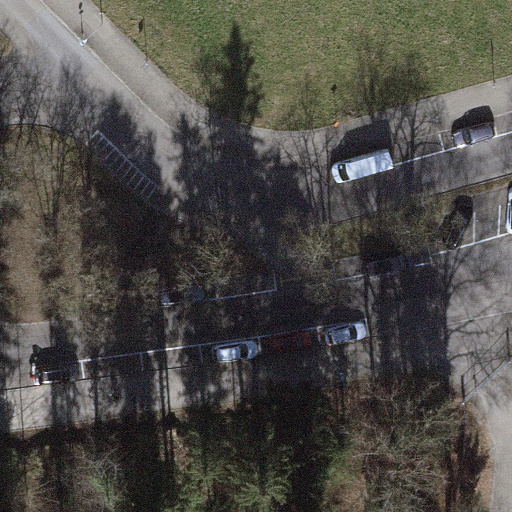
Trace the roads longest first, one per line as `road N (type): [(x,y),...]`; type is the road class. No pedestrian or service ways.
road 1 (residential): [(511,147),(332,194),(272,197),(186,172),(98,105),(0,1)]
road 2 (track): [(511,465),(501,425),(461,362),(442,289)]
